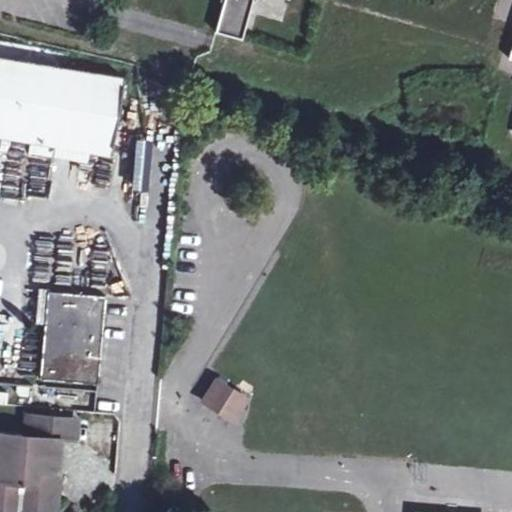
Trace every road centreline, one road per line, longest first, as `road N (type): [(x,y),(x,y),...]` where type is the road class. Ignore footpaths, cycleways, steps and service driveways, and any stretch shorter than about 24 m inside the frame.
road 1 (residential): [(132,511),(158,189)]
road 2 (unknown): [(0,218),(67,207),(105,218),(154,254)]
